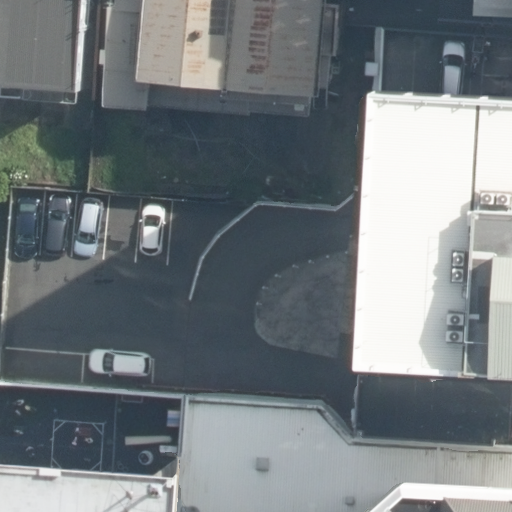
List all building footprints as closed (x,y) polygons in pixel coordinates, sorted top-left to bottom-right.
[(0,0),(0,80),(80,84),(83,0),(0,0)] [(324,110),(328,0),(107,0),(103,100),(324,110)] [(511,46),(511,0),(458,0),(457,44),(511,46)] [(511,438),(511,46),(457,44),(378,40),(358,431),(511,438)] [(0,511),(178,511),(189,400),(0,388),(0,511)] [(511,511),(511,438),(358,431),(314,409),(189,400),(178,511),(511,511)]
